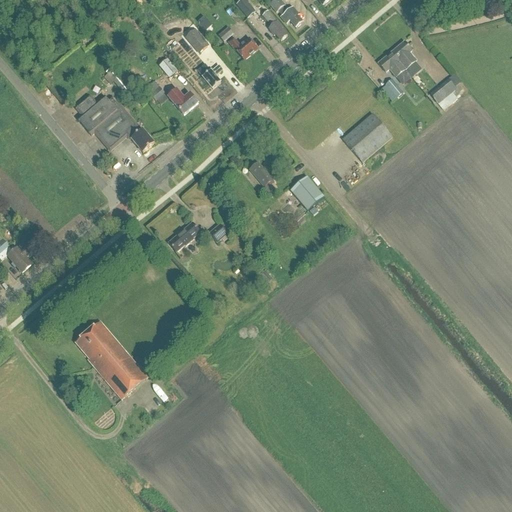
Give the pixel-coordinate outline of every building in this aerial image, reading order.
[(296,17),(297,15),(293,10),(288,14),(284,9),(285,8),(278,0),(270,8),(277,15),(278,14),(282,18),(280,20),(287,27),(288,25),(289,25),(290,24),(296,31),(303,25),(296,17)] [(242,2),(234,9),(246,23),(254,15),(242,2)] [(276,37),(282,43),(288,38),(282,32),(283,31),(269,13),(263,18),(272,29),(269,31),(275,38),(276,37)] [(198,23),(207,33),(213,27),(204,18),(198,23)] [(218,37),(224,44),(234,35),(228,28),(218,37)] [(194,33),(186,40),(194,49),(200,55),(203,52),(207,48),(194,33)] [(250,41),(241,48),(234,40),(229,45),(236,53),(237,53),(245,63),(259,51),(250,41)] [(391,55),(406,72),(416,63),(410,55),(412,53),(405,44),(391,55)] [(390,72),(396,80),(406,72),(391,55),(378,66),(386,75),(390,72)] [(166,62),(160,68),(169,80),(176,74),(166,62)] [(113,84),(129,103),(137,95),(114,68),(105,75),(107,77),(103,80),(110,87),(113,84)] [(203,80),(198,84),(203,90),(208,86),(213,91),(221,85),(216,78),(223,72),(220,68),(212,74),(212,73),(204,80),(203,80)] [(431,95),(439,105),(458,89),(450,79),(431,95)] [(386,88),(397,100),(403,95),(393,82),(386,88)] [(159,89),(151,97),(156,104),(165,96),(159,89)] [(169,99),(177,108),(184,117),(198,106),(191,97),(183,103),(175,94),(169,99)] [(47,96),(43,98),(53,115),(57,113),(47,96)] [(110,151),(128,137),(134,132),(137,137),(142,133),(114,100),(109,104),(104,98),(96,105),(91,98),(76,111),(82,117),(77,121),(92,138),(95,135),(99,140),(100,139),(110,151)] [(343,143),(362,165),(393,139),(373,117),(343,143)] [(134,132),(128,137),(143,155),(154,146),(143,132),(142,133),(137,137),(134,132)] [(273,183),(258,165),(250,173),(264,190),(273,183)] [(307,180),(291,193),(308,214),(324,200),(307,180)] [(320,207),(305,217),(310,225),(325,215),(320,207)] [(193,225),(169,245),(177,255),(185,248),(186,248),(194,241),(193,240),(200,235),(193,225)] [(210,236),(217,245),(228,236),(220,227),(210,236)] [(349,227),(343,231),(346,236),(352,232),(349,227)] [(385,227),(382,230),(397,247),(401,244),(385,227)] [(7,258),(4,254),(8,250),(1,242),(0,243),(0,261),(1,263),(7,258)] [(25,261),(31,256),(26,250),(28,249),(25,246),(24,248),(23,246),(17,251),(16,250),(7,258),(22,275),(31,267),(25,261)] [(261,277),(269,286),(274,281),(266,272),(261,277)] [(90,362),(88,363),(122,403),(148,381),(101,325),(76,346),(90,362)]
